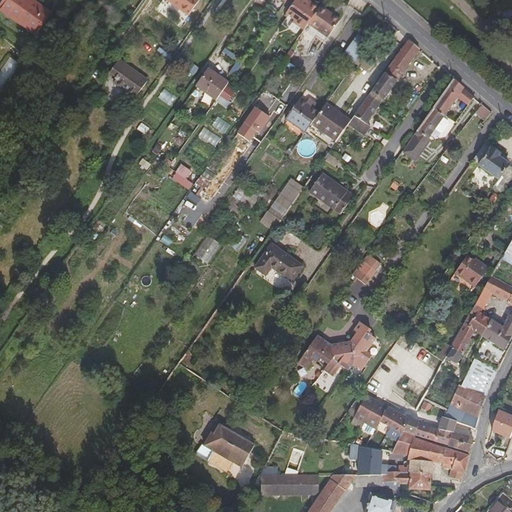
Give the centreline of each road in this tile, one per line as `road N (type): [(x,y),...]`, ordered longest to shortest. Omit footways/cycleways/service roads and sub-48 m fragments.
road 1 (unknown): [(452,63),(306,276)]
road 2 (secondary): [(381,0),(511,115)]
